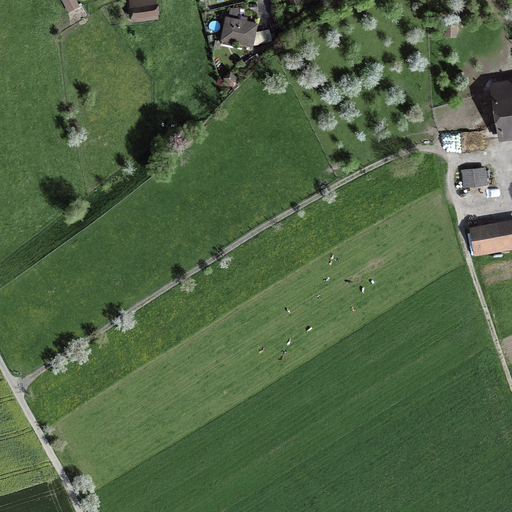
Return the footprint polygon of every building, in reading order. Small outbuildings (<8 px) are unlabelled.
[(77,0),(62,0),(69,12),(80,6),(77,0)] [(156,0),(129,0),(132,21),(158,18),(158,14),(159,13),(158,2),(157,2),(156,0)] [(228,15),(226,14),(221,39),(222,39),(221,44),(234,47),(235,41),(253,45),(256,31),(258,21),(247,19),(248,15),(245,15),(245,6),(230,7),(228,15)] [(457,23),(446,22),(446,36),(457,36),(457,23)] [(272,41),(270,28),(256,31),(253,45),(259,44),(259,43),(272,41)] [(260,57),(257,53),(244,62),(246,65),(260,57)] [(231,69),(223,76),(236,89),(241,84),(238,81),(239,79),(231,69)] [(511,83),(492,87),(501,135),(511,133),(511,83)] [(486,166),(461,168),(463,187),(488,184),(486,166)] [(511,218),(469,225),(475,255),(511,248),(511,218)]
